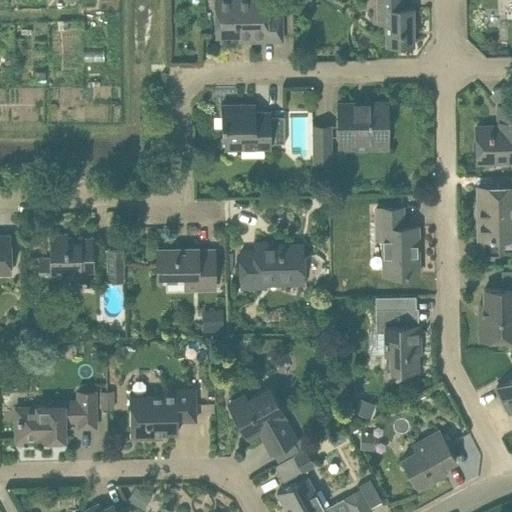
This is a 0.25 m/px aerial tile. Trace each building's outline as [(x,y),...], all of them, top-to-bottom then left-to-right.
[(215,0),(217,34),(250,34),(250,40),(282,39),(281,13),(266,13),(265,0),(215,0)] [(386,22),(386,44),(414,43),(413,7),(403,7),(403,0),(375,0),(376,22),(386,22)] [(338,102),(339,122),(339,148),(388,147),(387,101),(338,102)] [(270,147),(270,140),(283,140),(282,114),(270,114),(270,111),(255,111),(255,103),(222,104),(222,127),(225,127),(226,148),(270,147)] [(499,125),(477,125),(477,161),(511,160),(511,104),(498,105),(499,125)] [(313,122),(313,162),(331,162),(331,122),(313,122)] [(511,184),(478,185),(479,237),(511,236),(511,184)] [(376,238),(382,238),(383,273),(419,273),(418,226),(403,226),(403,207),(376,208),(376,238)] [(39,257),(40,277),(68,276),(68,272),(94,272),(94,236),(68,237),(68,233),(50,233),(50,257),(39,257)] [(0,271),(11,272),(10,234),(0,234),(0,271)] [(479,238),(479,258),(504,257),(503,237),(479,238)] [(255,250),(241,250),(242,288),(266,287),(265,277),(303,276),(303,243),(265,244),(265,242),(255,242),(255,250)] [(105,246),(106,279),(123,279),(123,246),(105,246)] [(197,278),(197,288),(215,288),(214,249),(198,249),(198,247),(157,247),(158,279),(197,278)] [(511,269),(502,270),(502,288),(484,288),(485,302),(480,302),(481,339),(511,338),(511,269)] [(418,369),(418,352),(420,352),(420,324),(406,324),(406,307),(375,308),(376,331),(385,331),(386,353),(391,353),(392,369),(418,369)] [(511,378),(496,387),(505,402),(509,399),(511,405),(511,378)] [(229,403),(248,438),(260,431),(271,452),(297,438),(285,417),(288,416),(270,385),(248,397),(246,393),(229,403)] [(178,420),(196,419),(195,387),(161,387),(161,393),(130,394),(131,437),(163,436),(163,432),(178,432),(178,420)] [(79,390),(79,398),(50,399),(50,404),(15,405),(16,438),(37,438),(37,439),(65,438),(65,415),(79,415),(79,426),(96,426),(95,390),(79,390)] [(354,409),(367,415),(372,403),(359,397),(354,409)] [(446,473),(442,467),(456,459),(439,429),(413,443),(415,448),(401,456),(419,488),(446,473)] [(375,431),(360,430),(360,444),(361,446),(374,447),(375,431)] [(293,454),(275,464),(284,481),(302,471),(293,454)] [(277,491),(288,511),(327,511),(307,475),(277,491)] [(357,485),(358,486),(341,496),(349,511),(372,511),(373,511),(374,511),(371,506),(382,500),(370,478),(366,480),(365,479),(357,483),(358,484),(357,485)] [(127,496),(143,506),(151,494),(135,484),(127,496)] [(132,511),(128,504),(117,510),(113,503),(102,509),(99,503),(81,511),(132,511)]
